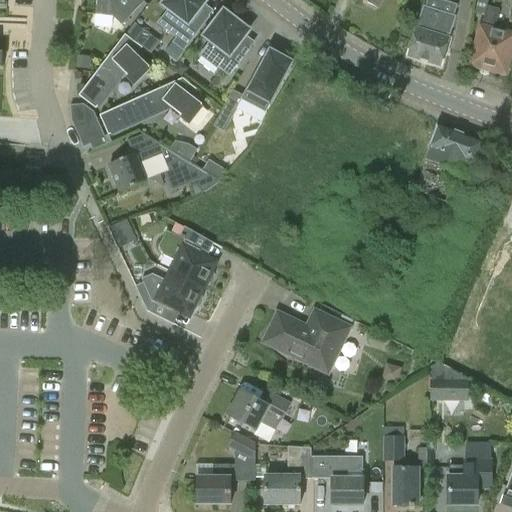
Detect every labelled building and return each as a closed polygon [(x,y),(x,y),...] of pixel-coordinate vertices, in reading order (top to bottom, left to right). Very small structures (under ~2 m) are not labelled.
[(112,17),(121,26),(143,3),(140,0),(97,0),(96,15),(112,17)] [(207,0),(206,0),(167,0),(162,6),(169,11),(160,24),(177,37),(172,43),(183,52),(209,18),(199,10),(207,0)] [(382,0),(358,0),(378,9),(382,0)] [(484,15),(481,28),(471,66),(505,75),(511,45),(511,36),(494,32),(500,10),(487,7),(489,0),(478,0),(476,13),(484,15)] [(448,40),(446,39),(447,36),(450,37),(456,18),(423,7),(408,57),(440,67),(448,40)] [(248,32),(223,13),(206,35),(213,40),(201,56),(229,78),(251,49),(241,42),(248,32)] [(133,25),(125,36),(142,48),(150,55),(158,45),(133,25)] [(125,36),(78,97),(95,109),(100,103),(124,72),(129,77),(126,80),(134,88),(150,72),(148,70),(149,69),(136,56),(136,55),(142,48),(125,36)] [(260,123),(265,114),(279,87),(278,86),(290,64),(270,53),(258,76),(254,74),(242,97),(233,92),(214,127),(224,132),(236,110),(260,123)] [(189,123),(202,106),(191,98),(201,94),(182,80),(99,116),(108,136),(171,109),(189,123)] [(83,105),(70,106),(71,121),(75,130),(97,121),(93,112),(83,105)] [(482,144),(437,127),(429,148),(414,190),(427,195),(427,196),(444,203),(442,208),(456,213),(482,144)] [(145,183),(138,166),(162,156),(168,170),(163,172),(171,192),(197,182),(202,193),(211,189),(220,182),(219,181),(203,171),(190,163),(170,150),(145,135),(128,142),(134,156),(109,166),(120,193),(145,183)] [(91,150),(106,144),(103,138),(89,144),(91,150)] [(192,160),(198,150),(177,138),(171,148),(192,160)] [(209,161),(203,171),(219,181),(225,171),(209,161)] [(175,262),(170,272),(203,290),(205,286),(209,286),(214,275),(212,272),(217,263),(201,255),(200,251),(178,240),(179,239),(166,232),(158,247),(163,256),(175,262)] [(201,295),(203,290),(170,272),(165,282),(152,275),(142,280),(151,302),(170,312),(174,310),(189,317),(194,309),(197,308),(203,298),(201,295)] [(328,375),(350,328),(314,311),(306,327),(277,313),(262,344),(328,375)] [(16,384),(55,384),(55,360),(17,360),(16,384)] [(430,402),(469,403),(469,382),(468,382),(468,380),(437,364),(431,368),(431,382),(430,382),(430,402)] [(272,394),(266,405),(240,392),(227,417),(256,432),(254,435),(269,443),(282,419),(283,420),(291,404),(272,394)] [(0,462),(57,464),(58,436),(31,435),(32,421),(9,421),(9,433),(0,433),(0,462)] [(394,462),(394,470),(393,470),(393,506),(418,506),(418,470),(409,470),(409,463),(405,463),(405,438),(403,438),(403,428),(384,428),(384,462),(394,462)] [(197,466),(197,478),(196,479),(196,506),(230,506),(230,482),(255,482),(255,444),(235,434),(227,448),(235,452),(235,466),(197,466)] [(313,480),(331,480),(331,506),(363,507),(363,479),(353,479),(350,467),(333,443),(316,455),(319,458),(313,458),(313,480)] [(449,467),(449,477),(448,477),(448,507),(477,507),(477,490),(492,490),(493,460),(491,460),(491,444),(466,444),(465,461),(464,461),(464,467),(449,467)] [(300,480),(313,480),(313,458),(311,458),(311,449),(288,448),(288,477),(265,477),(265,506),(300,506),(300,480)] [(0,501),(23,502),(24,466),(0,465),(0,501)] [(500,504),(511,508),(511,481),(509,480),(500,504)]
